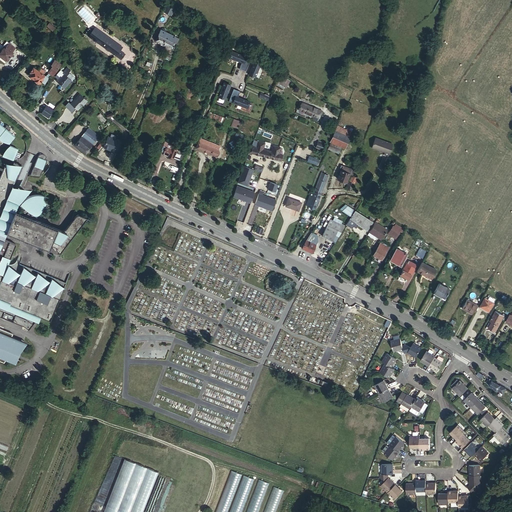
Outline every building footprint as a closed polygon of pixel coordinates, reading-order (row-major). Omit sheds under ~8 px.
[(163,11),(171,15),(175,6),(167,2),(163,11)] [(52,31),(55,27),(49,21),(46,25),(52,31)] [(95,28),(89,36),(121,59),(125,55),(119,51),(122,47),(95,28)] [(48,37),(52,33),(47,29),(44,33),(48,37)] [(160,32),(156,40),(172,49),(176,40),(175,40),(177,37),(170,34),(169,36),(160,32)] [(4,46),(0,52),(0,56),(8,62),(14,54),(13,52),(16,48),(9,43),(6,47),(4,46)] [(230,50),(230,56),(243,62),(245,56),(230,50)] [(48,66),(51,69),(56,72),(60,66),(52,60),(48,66)] [(248,74),(255,77),(260,62),(253,60),(248,74)] [(42,68),(40,71),(34,67),(31,71),(33,73),(30,77),(34,79),(34,81),(37,83),(38,82),(40,84),(44,78),(43,77),(44,74),(43,73),(45,71),(42,68)] [(56,72),(51,69),(48,74),(52,77),(56,72)] [(65,71),(63,73),(63,74),(61,78),(60,76),(57,79),(58,80),(57,82),(64,89),(71,81),(70,81),(73,77),(65,71)] [(287,86),(289,80),(282,77),(280,84),(287,86)] [(217,95),(223,97),(231,84),(224,83),(217,95)] [(86,102),(78,95),(69,104),(76,111),(81,105),(82,106),(86,102)] [(236,95),(232,101),(247,107),(251,101),(236,95)] [(318,110),(299,102),(297,109),(316,116),(318,110)] [(48,118),(53,111),(47,106),(41,113),(48,118)] [(208,115),(232,125),(234,117),(226,114),(225,116),(210,110),(208,115)] [(0,137),(2,139),(3,136),(7,138),(8,140),(9,142),(15,135),(9,130),(10,129),(10,127),(10,125),(9,124),(6,123),(5,127),(0,122),(0,121),(1,119),(0,117),(0,137)] [(168,131),(142,120),(140,126),(166,136),(168,131)] [(332,137),(346,143),(350,133),(336,127),(332,137)] [(97,138),(86,130),(75,145),(85,153),(97,138)] [(121,141),(107,136),(103,147),(109,150),(110,149),(117,152),(121,141)] [(332,137),(331,141),(341,145),(340,146),(344,148),(346,143),(332,137)] [(199,138),(195,148),(215,156),(219,145),(199,138)] [(384,153),(384,154),(388,156),(393,145),(375,138),(371,148),(384,153)] [(254,145),(252,145),(251,146),(250,146),(248,152),(249,152),(249,154),(251,155),(252,153),(280,162),(282,156),(278,154),(280,148),(272,145),(270,152),(261,149),(264,143),(256,140),(254,145)] [(324,143),(318,141),(315,147),(321,150),(324,143)] [(340,147),(330,143),(328,149),(338,153),(340,147)] [(5,151),(3,155),(12,159),(16,162),(18,157),(17,156),(15,155),(18,148),(10,145),(9,148),(8,150),(7,152),(5,151)] [(173,158),(175,152),(176,150),(176,149),(172,147),(171,149),(166,147),(164,152),(168,154),(168,156),(173,158)] [(173,158),(183,162),(186,156),(175,152),(173,158)] [(38,155),(30,174),(40,176),(47,159),(45,158),(47,155),(44,154),(43,153),(41,153),(40,153),(39,154),(38,155)] [(316,165),(318,160),(309,156),(307,162),(316,165)] [(0,360),(5,362),(8,358),(16,361),(24,341),(12,336),(13,333),(0,327),(0,315),(24,326),(29,329),(35,321),(35,320),(36,318),(39,319),(40,316),(51,321),(67,282),(16,262),(14,263),(12,264),(10,264),(8,264),(16,243),(4,239),(7,232),(49,249),(51,244),(58,247),(57,248),(61,253),(88,217),(80,214),(78,213),(77,214),(76,215),(66,228),(64,229),(61,229),(29,216),(34,214),(37,216),(46,201),(45,200),(44,198),(44,197),(45,195),(43,194),(39,193),(35,193),(32,194),(30,195),(23,199),(22,201),(21,202),(20,204),(17,203),(15,202),(16,201),(9,195),(13,186),(20,168),(5,163),(3,167),(3,169),(0,176),(0,360)] [(353,170),(341,165),(338,173),(339,174),(337,179),(346,182),(349,173),(352,174),(353,170)] [(237,183),(247,186),(253,170),(243,167),(237,183)] [(321,174),(315,193),(321,195),(327,176),(321,174)] [(270,183),(268,190),(275,193),(277,186),(270,183)] [(22,201),(32,188),(13,186),(9,195),(16,201),(15,202),(17,203),(20,204),(21,202),(22,201)] [(233,197),(244,201),(245,201),(250,203),(254,193),(236,186),(233,197)] [(309,206),(315,193),(312,192),(306,205),(309,206)] [(321,195),(315,193),(309,206),(315,209),(321,195)] [(260,207),(272,211),(276,200),(258,194),(255,204),(260,206),(260,207)] [(301,203),(288,198),(286,206),(299,211),(301,203)] [(372,222),(355,211),(350,219),(367,230),(372,222)] [(322,223),(327,215),(324,213),(319,222),(322,223)] [(322,234),(335,242),(341,232),(339,231),(337,233),(336,232),(341,224),(332,219),(322,234)] [(388,230),(375,223),(369,233),(382,240),(388,230)] [(341,232),(345,227),(341,224),(336,232),(337,233),(339,231),(341,232)] [(401,231),(394,226),(388,234),(392,236),(393,235),(397,237),(401,231)] [(308,238),(313,241),(314,241),(317,236),(311,233),(308,238)] [(314,241),(313,241),(312,243),(306,241),(303,247),(302,248),(312,253),(317,243),(314,241)] [(378,246),(373,255),(382,260),(387,252),(378,246)] [(401,266),(407,255),(397,249),(391,259),(396,262),(395,263),(401,266)] [(407,264),(403,270),(411,275),(415,269),(415,268),(416,265),(409,261),(408,264),(407,264)] [(436,270),(422,262),(418,271),(431,279),(436,270)] [(450,290),(439,284),(434,293),(444,299),(450,290)] [(489,311),(492,306),(494,302),(485,298),(480,306),(489,311)] [(472,314),(477,305),(468,299),(462,308),(472,314)] [(504,315),(495,310),(489,320),(491,321),(489,327),(496,331),(504,315)] [(400,339),(390,341),(393,352),(403,349),(402,347),(400,339)] [(416,358),(422,348),(413,343),(410,349),(408,353),(416,358)] [(421,361),(429,366),(434,357),(435,356),(426,351),(421,361)] [(387,354),(382,363),(385,365),(391,368),(396,360),(387,354)] [(434,357),(429,366),(429,367),(437,372),(443,363),(434,357)] [(380,373),(389,378),(394,370),(391,368),(385,365),(380,373)] [(501,385),(490,378),(487,382),(490,385),(504,393),(506,389),(501,386),(501,385)] [(374,386),(379,395),(388,389),(383,381),(374,386)] [(453,390),(460,397),(468,389),(461,382),(459,383),(454,388),(453,390)] [(388,389),(379,395),(383,403),(393,398),(388,389)] [(407,395),(403,392),(397,401),(401,404),(407,395)] [(464,401),(471,408),(479,400),(472,393),(464,401)] [(411,408),(415,400),(407,395),(401,404),(410,409),(411,408)] [(417,398),(415,400),(411,408),(420,412),(425,403),(417,398)] [(479,400),(471,408),(478,415),(486,407),(479,400)] [(487,427),(489,426),(495,419),(488,412),(480,420),(487,427)] [(496,433),(501,428),(504,425),(497,418),(495,419),(489,426),(496,433)] [(450,433),(457,440),(463,434),(464,433),(457,426),(450,433)] [(508,434),(501,428),(496,433),(493,435),(500,442),(508,434)] [(455,442),(462,448),(470,441),(463,434),(457,440),(455,442)] [(508,434),(500,442),(503,444),(510,437),(508,434)] [(391,447),(398,452),(404,443),(397,437),(391,446),(391,447)] [(420,448),(420,439),(419,437),(409,437),(410,448),(420,448)] [(420,450),(430,449),(429,439),(420,439),(420,448),(420,450)] [(472,442),(464,450),(471,457),(475,454),(479,449),(472,442)] [(479,449),(475,454),(481,460),(489,453),(482,446),(479,449)] [(399,452),(398,452),(391,447),(385,455),(392,461),(399,452)] [(143,511),(157,469),(123,458),(106,511),(143,511)] [(393,474),(392,464),(382,465),(382,475),(388,475),(393,474)] [(480,475),(480,465),(469,466),(469,475),(480,475)] [(228,511),(241,474),(231,471),(217,511),(228,511)] [(388,478),(388,475),(382,475),(380,475),(380,479),(379,479),(384,483),(388,478)] [(480,475),(469,475),(470,484),(476,484),(481,484),(480,475)] [(237,495),(231,511),(241,511),(252,479),(248,477),(244,489),(243,489),(240,496),(237,495)] [(381,487),(388,493),(395,485),(388,478),(384,483),(381,487)] [(416,481),(416,484),(416,493),(426,492),(426,483),(426,481),(416,481)] [(436,494),(436,483),(426,483),(426,492),(426,495),(436,494)] [(406,484),(407,495),(416,495),(416,493),(416,484),(406,484)] [(467,488),(473,493),(476,490),(476,484),(470,484),(467,488)] [(395,485),(388,493),(396,500),(403,492),(395,485)] [(458,502),(458,496),(458,491),(448,492),(448,493),(449,502),(458,502)] [(449,502),(448,493),(439,494),(439,505),(449,505),(449,502)] [(468,496),(458,496),(458,502),(459,507),(469,507),(468,496)]
